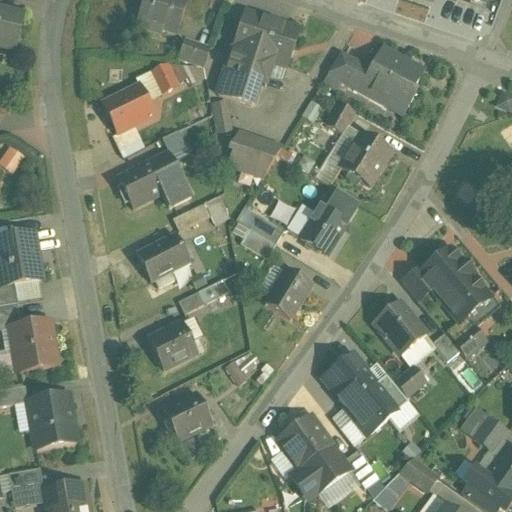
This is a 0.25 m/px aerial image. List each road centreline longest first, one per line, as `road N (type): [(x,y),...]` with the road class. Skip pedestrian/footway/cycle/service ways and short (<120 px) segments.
road 1 (residential): [(484,61),(383,252),(182,511)]
road 2 (residential): [(132,511),(60,105)]
road 3 (residential): [(484,61),(300,0)]
